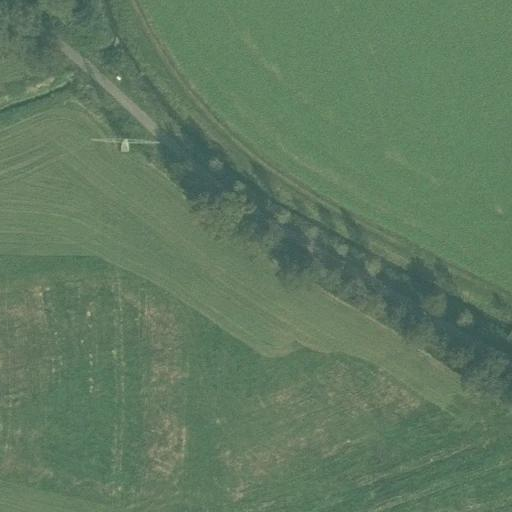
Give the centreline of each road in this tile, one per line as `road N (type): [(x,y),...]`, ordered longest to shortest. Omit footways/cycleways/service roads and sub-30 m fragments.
road 1 (track): [(0,6),(106,84),(187,164),(249,211),(511,367)]
road 2 (track): [(511,305),(293,190),(228,143),(156,59),(125,0)]
